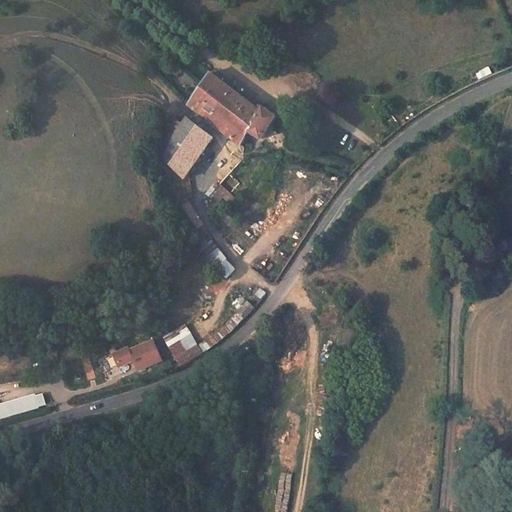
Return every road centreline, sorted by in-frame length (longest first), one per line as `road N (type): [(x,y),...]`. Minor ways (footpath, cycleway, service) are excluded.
road 1 (tertiary): [(511,78),(434,116),(394,147),(230,346),(139,395),(0,434)]
road 2 (track): [(276,297),(244,272),(198,210),(198,194),(227,149),(218,137),(131,66),(48,37),(0,43)]
road 3 (track): [(387,154),(300,96),(264,89),(208,57)]
